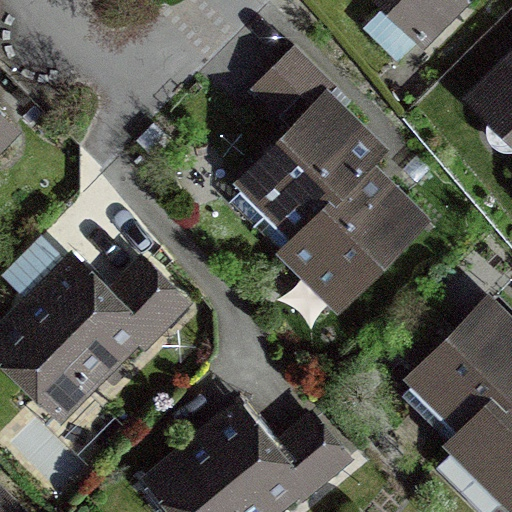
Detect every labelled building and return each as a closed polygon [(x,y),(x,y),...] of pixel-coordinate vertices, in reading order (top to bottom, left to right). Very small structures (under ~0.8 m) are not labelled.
[(466,0),(374,0),(417,41),(457,0),(461,0),(464,3),(466,0)] [(282,57),(270,68),(248,90),(291,132),(312,110),(319,103),(333,89),(291,47),(282,57)] [(511,63),(474,102),(491,118),(504,118),(511,126),(511,63)] [(375,159),(374,157),(360,144),(319,103),(312,110),(291,132),(244,179),(247,183),(227,203),(277,253),(283,247),(284,248),(339,302),(415,226),(373,184),(361,173),(375,159)] [(151,125),(133,142),(145,154),(163,137),(151,125)] [(132,332),(143,343),(180,305),(140,265),(104,302),(79,277),(64,262),(23,303),(20,310),(21,318),(0,338),(0,353),(56,409),(132,332)] [(511,495),(511,331),(485,305),(411,379),(414,382),(400,396),(450,446),(451,447),(453,449),(434,469),(478,511),(491,511),(504,499),(506,502),(511,495)] [(302,495),(344,461),(308,418),(268,451),(232,407),(207,427),(214,435),(205,442),(197,440),(189,443),(184,449),(184,459),(152,484),(175,511),(261,511),(294,485),(302,495)] [(0,511),(16,511),(0,496),(0,511)]
